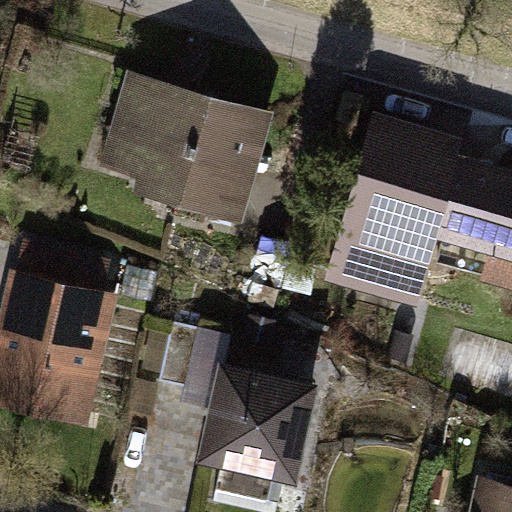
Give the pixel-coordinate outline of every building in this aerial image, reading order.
[(291,112),(138,71),(115,158),(163,170),(157,190),(262,218),(291,112)] [(495,136),(394,111),(352,281),(441,303),(452,257),(472,261),(476,243),(511,252),(511,156),(491,152),(495,136)] [(134,259),(30,239),(0,395),(0,401),(103,421),(134,259)] [(327,384),(224,364),(204,468),(307,487),(327,384)] [(511,511),(511,488),(500,486),(494,511),(511,511)]
